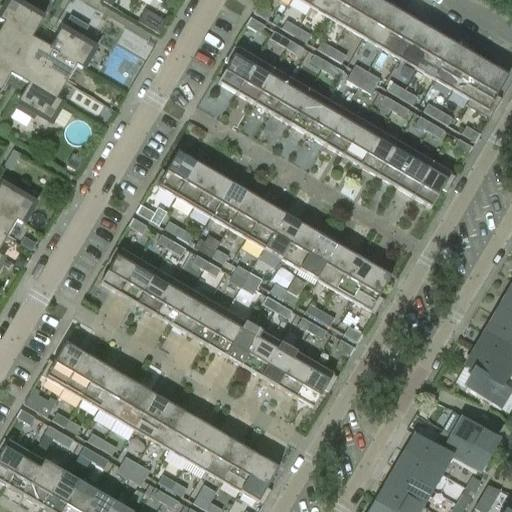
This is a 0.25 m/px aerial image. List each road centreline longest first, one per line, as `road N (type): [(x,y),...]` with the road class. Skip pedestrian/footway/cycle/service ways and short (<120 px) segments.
road 1 (residential): [(427,257),(158,100)]
road 2 (residential): [(0,360),(158,100)]
road 3 (residential): [(313,451),(106,329)]
road 4 (residential): [(409,389),(511,215)]
road 5 (residential): [(427,257),(511,114)]
road 6 (residential): [(339,511),(409,389)]
road 7 (residential): [(367,365),(427,257)]
